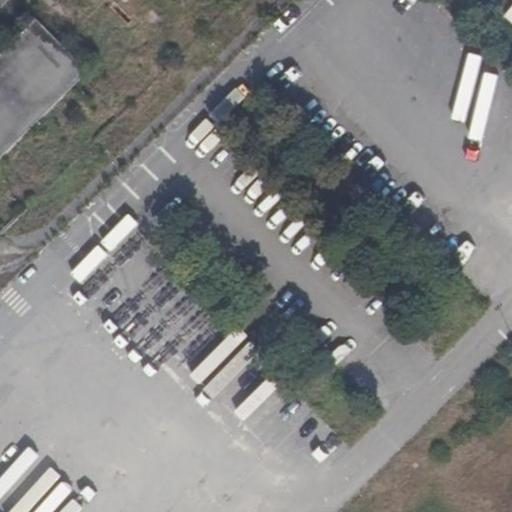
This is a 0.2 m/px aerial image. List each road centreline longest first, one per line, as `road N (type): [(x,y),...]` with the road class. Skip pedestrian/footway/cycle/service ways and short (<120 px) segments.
road 1 (unknown): [(82,218),(345,483)]
road 2 (unknown): [(177,127),(435,393)]
road 3 (unknown): [(11,322),(200,511)]
road 4 (unknown): [(511,131),(385,0)]
